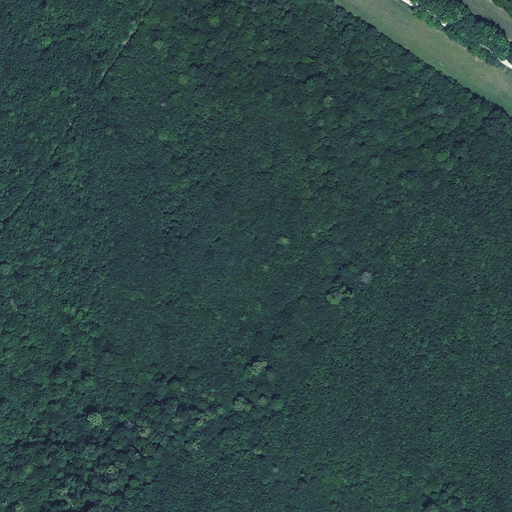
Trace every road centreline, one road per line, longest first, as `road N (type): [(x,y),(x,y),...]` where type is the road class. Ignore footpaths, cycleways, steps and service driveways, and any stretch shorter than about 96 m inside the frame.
road 1 (track): [(156,0),(0,234)]
road 2 (track): [(511,67),(406,0)]
